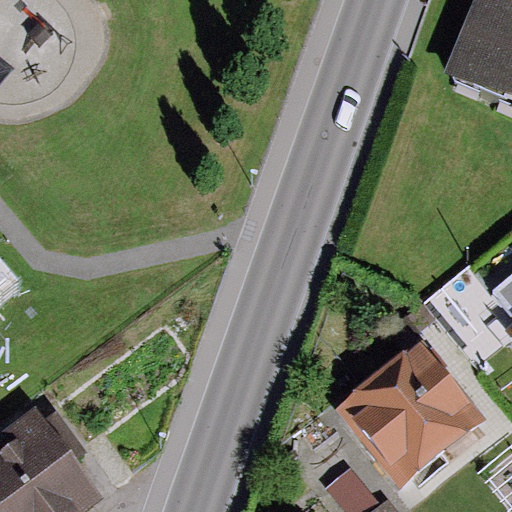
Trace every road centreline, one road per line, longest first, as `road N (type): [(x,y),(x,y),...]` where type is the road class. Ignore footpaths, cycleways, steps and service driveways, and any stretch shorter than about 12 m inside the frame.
road 1 (secondary): [(191,511),(371,0)]
road 2 (unknown): [(157,499),(111,488),(57,406),(21,406),(0,423)]
